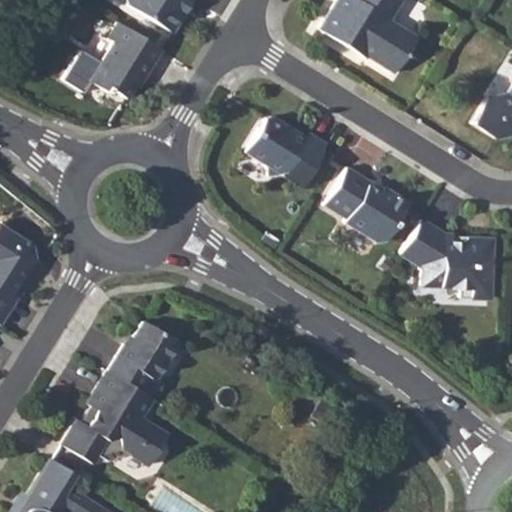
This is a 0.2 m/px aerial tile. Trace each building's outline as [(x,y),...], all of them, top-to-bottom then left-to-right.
[(124,0),(125,4),(170,32),(182,12),(178,10),(184,0),(189,0),(190,0),(124,0)] [(399,0),(333,0),(316,29),(364,58),(364,56),(392,72),(414,36),(387,19),(399,0)] [(159,49),(116,22),(106,37),(111,41),(87,80),(105,91),(108,87),(124,97),(137,76),(141,79),(159,49)] [(511,80),(506,91),(485,96),(469,122),(495,138),(511,133),(511,80)] [(283,170),(299,180),(318,150),(303,140),(304,137),(289,127),(287,131),(282,128),(281,122),(269,115),(262,117),(241,150),(263,164),(265,175),(283,170)] [(367,181),(343,166),(321,203),(343,217),(341,221),(374,242),(382,240),(405,201),(381,185),(377,191),(366,184),(367,181)] [(442,233),(418,218),(398,250),(419,263),(418,284),(457,286),(456,296),(487,298),(489,238),(464,236),(460,241),(449,240),(449,233),(442,233)] [(0,322),(13,301),(17,300),(35,270),(33,243),(0,223),(0,322)] [(122,342),(105,370),(134,388),(143,374),(152,379),(175,342),(140,320),(125,344),(122,342)] [(134,388),(105,370),(84,402),(99,411),(94,419),(90,416),(84,425),(74,419),(59,443),(90,462),(95,454),(104,460),(128,454),(145,464),(164,433),(137,417),(149,397),(134,388)] [(357,428),(352,436),(367,446),(372,437),(357,428)] [(72,473),(49,459),(26,496),(25,496),(23,497),(21,498),(17,501),(16,502),(14,504),(13,505),(12,508),(11,510),(10,511),(97,511),(94,510),(97,506),(78,495),(76,499),(62,490),(72,473)]
